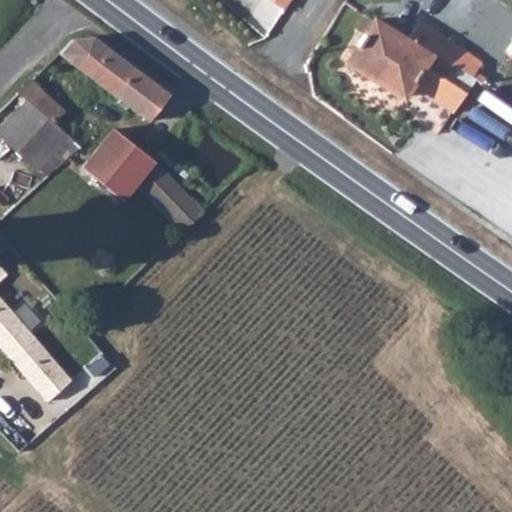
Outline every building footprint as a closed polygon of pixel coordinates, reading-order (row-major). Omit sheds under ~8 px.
[(367,86),(397,43),(366,23),(338,67),(367,86)] [(142,118),(173,84),(94,25),(74,28),(54,44),(142,118)] [(430,40),(409,26),(397,43),(418,57),(430,40)] [(449,118),(474,85),(449,68),(456,58),(430,40),(418,57),(397,43),(367,86),(360,101),(384,117),(403,88),(449,118)] [(54,108),(21,73),(9,85),(22,96),(44,119),(54,108)] [(60,137),(44,119),(22,96),(0,116),(0,147),(23,171),(60,137)] [(179,222),(199,202),(107,123),(73,160),(81,169),(76,175),(95,195),(103,190),(114,198),(132,179),(179,222)] [(0,343),(22,327),(0,301),(0,343)] [(0,343),(0,352),(32,390),(57,368),(22,327),(0,343)]
